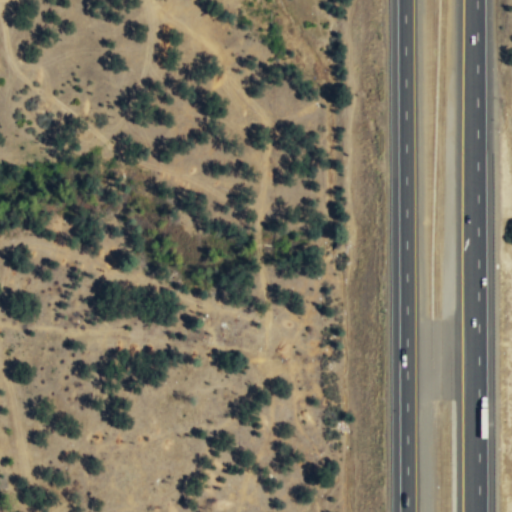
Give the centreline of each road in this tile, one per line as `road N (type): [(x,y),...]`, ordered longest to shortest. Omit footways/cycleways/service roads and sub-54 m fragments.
road 1 (track): [(236,511),(253,489),(247,469),(270,425),(257,202),(267,136),(211,49),(150,0)]
road 2 (motorway): [(403,0),(411,181),(399,511)]
road 3 (motorway): [(476,511),(477,204)]
road 4 (motorway): [(477,204),(475,0)]
